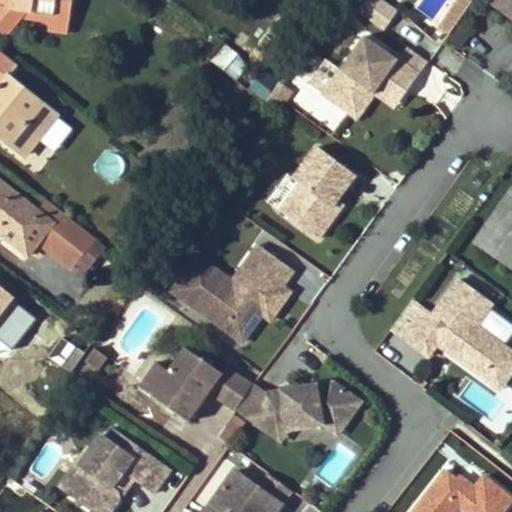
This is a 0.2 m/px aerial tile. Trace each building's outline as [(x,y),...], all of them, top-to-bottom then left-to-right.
[(9,0),(9,10),(0,10),(0,31),(9,38),(23,19),(26,14),(70,19),(73,0),(9,0)] [(0,0),(0,10),(9,10),(9,0),(0,0)] [(359,11),(343,0),(342,0),(334,12),(350,24),(359,11)] [(396,16),(373,0),(366,0),(359,11),(386,30),(396,16)] [(398,11),(382,0),(373,0),(396,16),(398,11)] [(468,0),(454,0),(436,33),(459,46),(482,8),(468,0)] [(511,0),(495,0),(493,3),(511,17),(511,0)] [(350,24),(334,12),(331,16),(348,27),(350,24)] [(50,32),(68,35),(70,19),(26,14),(23,19),(51,24),(50,32)] [(401,59),(366,34),(342,69),(325,93),(353,113),(376,82),(401,101),(421,73),(401,59)] [(224,42),(211,61),(226,71),(239,52),(224,42)] [(430,61),(410,47),(401,59),(421,73),(430,61)] [(9,76),(19,64),(0,49),(0,134),(25,154),(57,114),(9,76)] [(311,83),(325,93),(342,69),(328,59),(311,83)] [(266,100),(277,79),(258,69),(247,89),(266,100)] [(398,107),(401,101),(376,82),(353,113),(359,117),(377,92),(398,107)] [(284,102),(274,95),(267,104),(271,107),(278,112),(284,102)] [(271,107),(267,104),(267,105),(260,114),(264,117),(271,107)] [(280,213),(318,241),(338,213),(333,209),(356,178),(318,150),(294,181),(300,185),(280,213)] [(76,262),(96,237),(50,201),(42,212),(0,179),(0,232),(29,256),(39,242),(72,267),(76,262)] [(511,191),(475,244),(511,269),(511,191)] [(108,248),(96,237),(76,262),(88,272),(108,248)] [(243,290),(268,254),(257,246),(232,283),(243,290)] [(204,263),(179,299),(242,343),(261,316),(281,287),(292,270),(268,254),(243,290),(232,283),(204,263)] [(179,299),(204,263),(196,258),(172,293),(179,299)] [(491,303),(458,279),(431,314),(424,309),(403,336),(427,355),(436,343),(484,378),(507,347),(475,325),(491,303)] [(281,287),(261,316),(269,321),(289,293),(281,287)] [(68,327),(62,337),(85,353),(91,343),(68,327)] [(48,357),(72,372),(85,353),(62,337),(48,357)] [(511,369),(511,351),(507,347),(484,378),(498,388),(511,369)] [(106,358),(94,348),(85,362),(97,371),(106,358)] [(236,410),(253,385),(226,367),(222,373),(186,348),(169,372),(152,396),(192,424),(212,396),(234,412),(236,410)] [(139,388),(152,396),(169,372),(157,364),(139,388)] [(511,375),(495,399),(511,411),(511,375)] [(265,394),(253,385),(236,410),(261,427),(266,420),(273,425),(289,424),(291,432),(327,424),(349,393),(333,382),(265,394)] [(361,402),(349,393),(327,424),(340,432),(361,402)] [(214,435),(227,446),(247,424),(234,413),(214,435)] [(266,420),(261,427),(281,441),(291,432),(289,424),(273,425),(266,420)] [(91,472),(73,498),(94,511),(111,511),(120,499),(119,491),(114,487),(124,472),(154,493),(172,468),(113,427),(105,438),(102,435),(92,449),(88,447),(77,463),(91,472)] [(91,472),(77,463),(59,488),(73,498),(91,472)] [(507,511),(511,506),(511,495),(483,472),(471,486),(447,465),(406,511),(507,511)] [(274,511),(282,502),(234,470),(205,511),(274,511)] [(0,511),(15,511),(17,509),(0,499),(0,511)]
